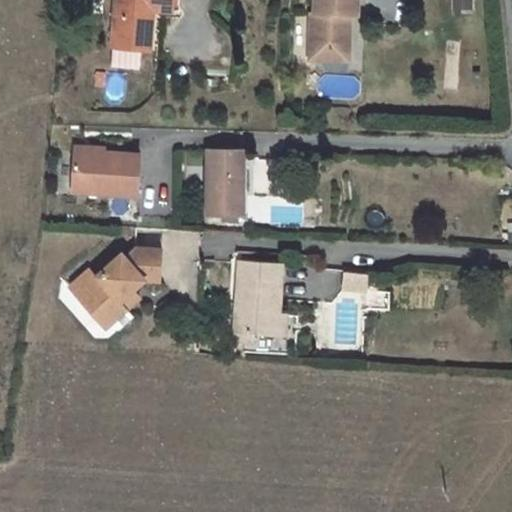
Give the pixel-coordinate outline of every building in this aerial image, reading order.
[(179,0),(119,0),(115,46),(168,51),(171,10),(179,11),(179,0)] [(362,16),(362,0),(318,0),(318,14),(314,14),(312,60),(331,61),(331,50),(353,51),(354,23),(354,16),(362,16)] [(331,50),(331,61),(352,62),(353,51),(331,50)] [(76,151),(72,192),(137,197),(141,157),(76,151)] [(210,151),(210,215),(246,215),(246,152),(210,151)] [(93,279),(75,296),(89,312),(103,327),(116,329),(133,313),(127,306),(139,295),(129,284),(138,276),(159,277),(160,251),(135,249),(124,260),(119,255),(93,279)] [(233,334),(252,335),(256,263),(237,263),(233,334)] [(280,264),(256,263),(252,335),(271,335),(273,314),(278,315),(280,264)] [(352,272),(343,271),(342,287),(351,288),(352,272)] [(86,272),(68,288),(75,296),(93,279),(86,272)] [(366,274),(352,272),(351,288),(365,290),(366,274)] [(365,308),(391,307),(390,290),(364,291),(365,308)] [(278,315),(273,314),(271,335),(285,336),(286,315),(278,315)]
